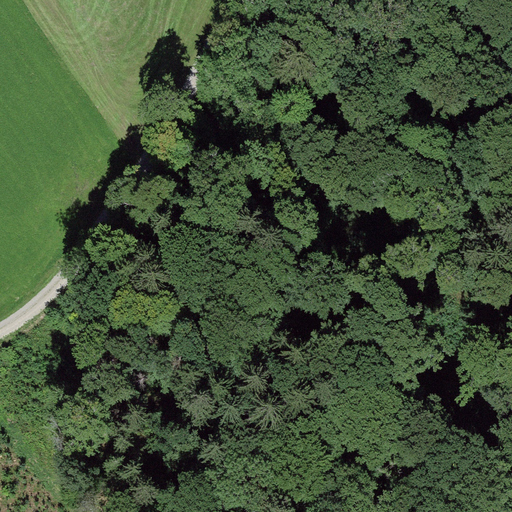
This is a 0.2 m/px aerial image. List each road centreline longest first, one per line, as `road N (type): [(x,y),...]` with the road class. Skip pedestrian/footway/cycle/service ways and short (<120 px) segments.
road 1 (track): [(137,173),(279,296),(378,422),(479,511)]
road 2 (track): [(241,0),(71,270),(0,331)]
